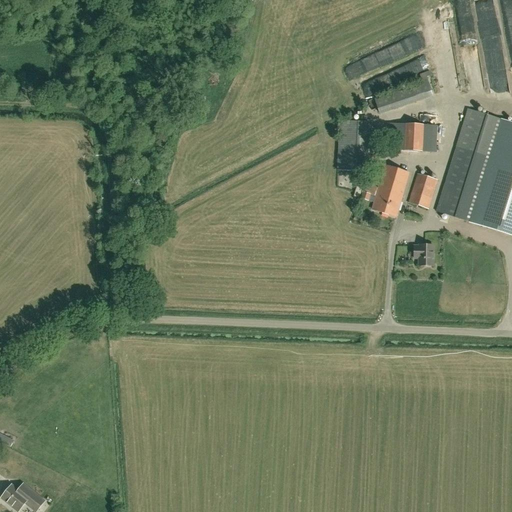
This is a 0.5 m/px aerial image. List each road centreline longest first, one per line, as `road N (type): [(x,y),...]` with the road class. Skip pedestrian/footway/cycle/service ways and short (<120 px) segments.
road 1 (unclassified): [(0,376),(60,331),(103,318),(511,332)]
road 2 (track): [(0,103),(79,106),(100,122),(110,157),(120,318)]
